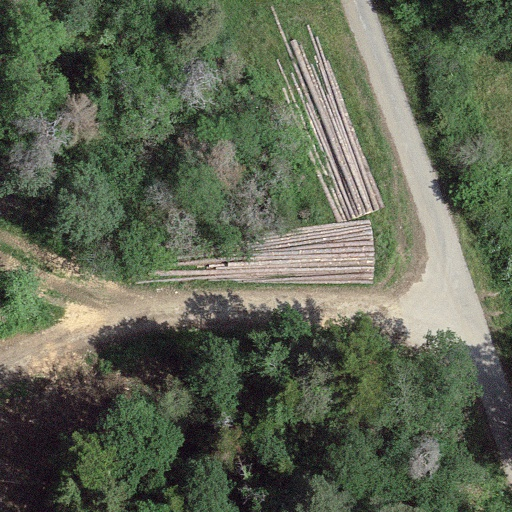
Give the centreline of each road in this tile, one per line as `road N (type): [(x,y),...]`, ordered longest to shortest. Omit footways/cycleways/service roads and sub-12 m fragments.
road 1 (unclassified): [(505,511),(459,366),(399,119),(352,0)]
road 2 (track): [(459,366),(407,326),(310,305),(94,302),(0,324)]
